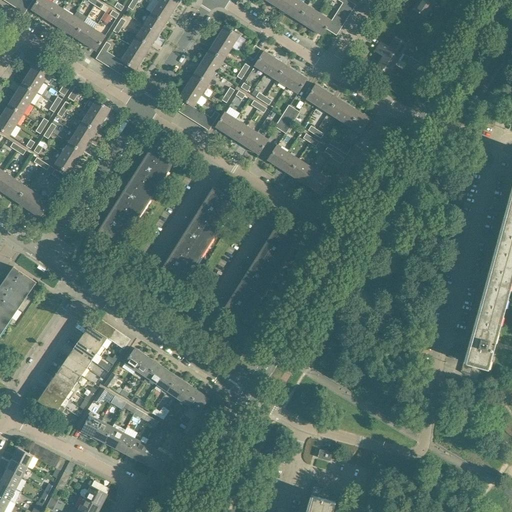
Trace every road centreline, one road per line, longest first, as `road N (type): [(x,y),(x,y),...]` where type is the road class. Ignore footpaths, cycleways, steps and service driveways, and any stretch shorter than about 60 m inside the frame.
road 1 (residential): [(303,429),(413,455),(421,450),(437,362),(501,137)]
road 2 (tertiary): [(250,394),(418,124)]
road 3 (unclassified): [(250,394),(90,285)]
road 4 (residential): [(47,256),(141,108)]
road 5 (residential): [(386,104),(320,207),(305,212),(279,196)]
road 6 (residential): [(120,511),(128,497),(120,478),(6,419)]
road 7 (residential): [(90,285),(6,419)]
road 8 (tertiary): [(418,124),(498,0)]
road 9 (residential): [(141,108),(23,33)]
road 10 (tertiary): [(186,511),(250,394)]
road 11 (residential): [(330,69),(221,0)]
road 12 (residential): [(150,266),(218,157)]
road 13 (residential): [(210,304),(279,196)]
road 14 (residential): [(141,108),(210,0)]
